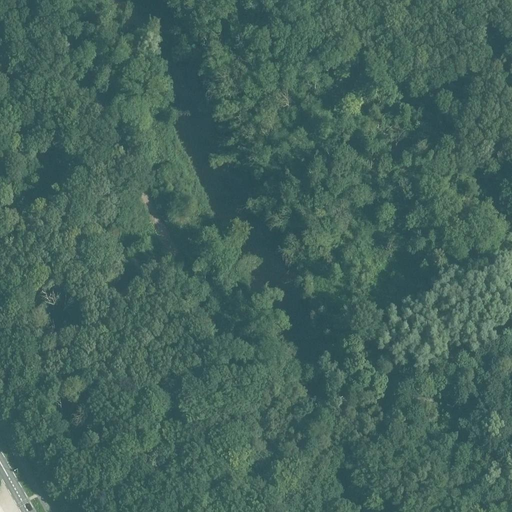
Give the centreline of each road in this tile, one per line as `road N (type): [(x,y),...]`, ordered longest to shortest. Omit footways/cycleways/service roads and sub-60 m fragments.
road 1 (unknown): [(39,0),(293,511)]
road 2 (unknown): [(249,419),(335,405),(511,327)]
